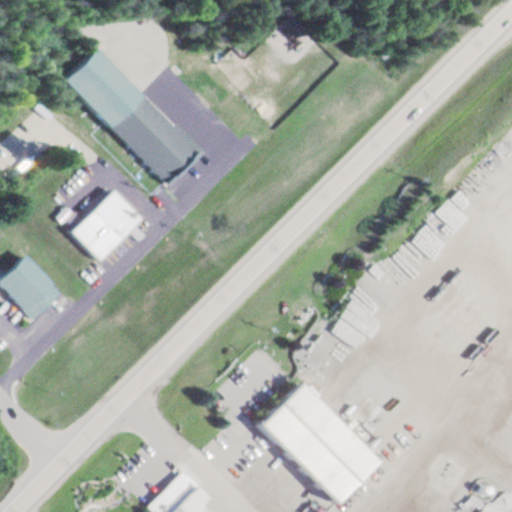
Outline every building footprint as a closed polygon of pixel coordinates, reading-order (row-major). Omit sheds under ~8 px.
[(163,189),(199,153),(172,125),(168,128),(92,51),(58,84),(163,189)] [(64,235),(94,265),(137,222),(107,192),(64,235)] [(57,296),(21,256),(0,275),(0,296),(26,325),(57,296)] [(376,463),(298,384),(255,426),(332,506),(376,463)] [(204,511),(200,508),(207,500),(179,472),(143,509),(146,511),(204,511)]
